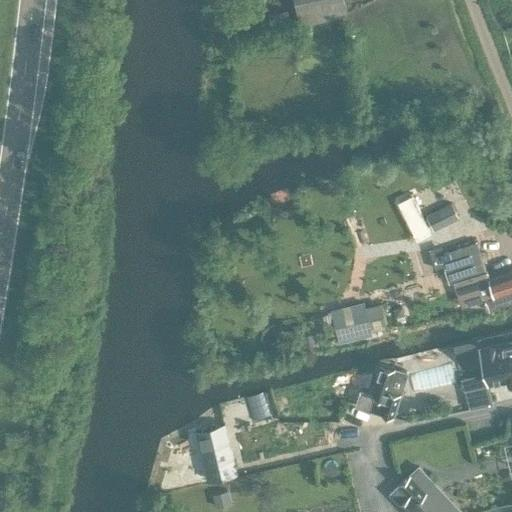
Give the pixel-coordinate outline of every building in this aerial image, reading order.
[(239,0),(236,22),(252,24),(254,9),(263,11),(264,0),(239,0)] [(294,0),(299,22),(346,13),(343,0),(294,0)] [(456,207),(429,216),(430,219),(423,222),(413,193),(392,200),(405,238),(426,231),(425,227),(432,225),(433,228),(460,219),(456,207)] [(478,274),(488,307),(511,299),(511,269),(489,277),(476,239),(439,252),(449,283),(478,274)] [(338,304),(341,336),(372,332),(369,300),(338,304)] [(511,340),(480,348),(488,383),(507,378),(509,384),(511,383),(511,340)] [(394,368),(381,364),(372,394),(384,398),(380,411),(393,415),(400,393),(388,389),(394,368)] [(186,467),(188,478),(169,481),(170,487),(239,473),(229,419),(194,426),(202,463),(186,467)] [(426,491),(410,474),(400,483),(410,493),(400,503),(409,511),(427,511),(417,500),(426,491)]
